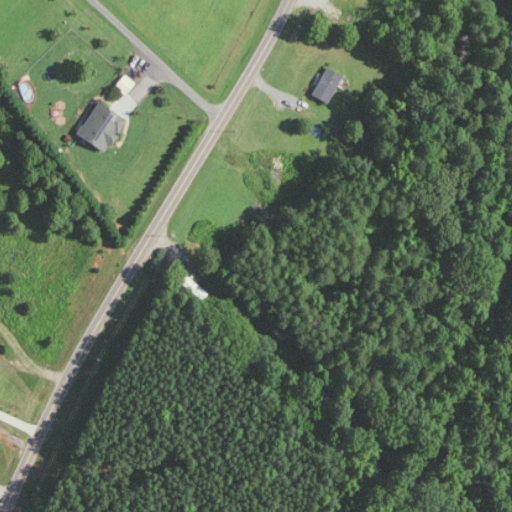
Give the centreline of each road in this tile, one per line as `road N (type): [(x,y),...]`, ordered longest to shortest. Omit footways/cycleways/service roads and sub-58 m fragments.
road 1 (residential): [(0,511),(101,314),(284,0)]
road 2 (residential): [(216,116),(85,0)]
